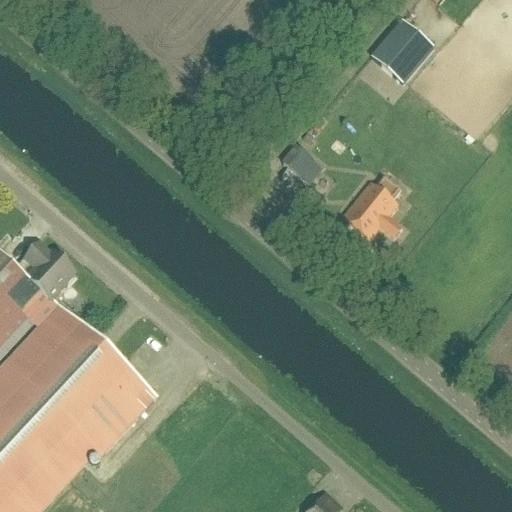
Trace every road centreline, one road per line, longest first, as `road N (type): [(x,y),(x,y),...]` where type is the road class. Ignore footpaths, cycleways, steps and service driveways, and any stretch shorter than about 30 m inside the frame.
road 1 (unclassified): [(511,447),(0,11)]
road 2 (unclassified): [(387,511),(0,177)]
